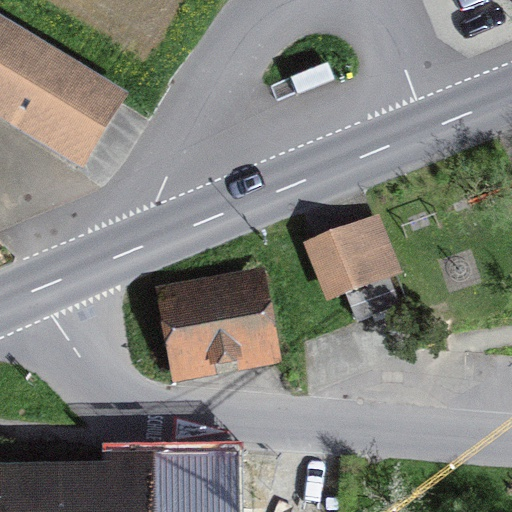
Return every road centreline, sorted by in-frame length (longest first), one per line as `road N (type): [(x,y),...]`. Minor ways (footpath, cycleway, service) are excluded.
road 1 (unclassified): [(24,292),(73,353),(133,404),(511,443)]
road 2 (secondary): [(511,96),(24,292)]
